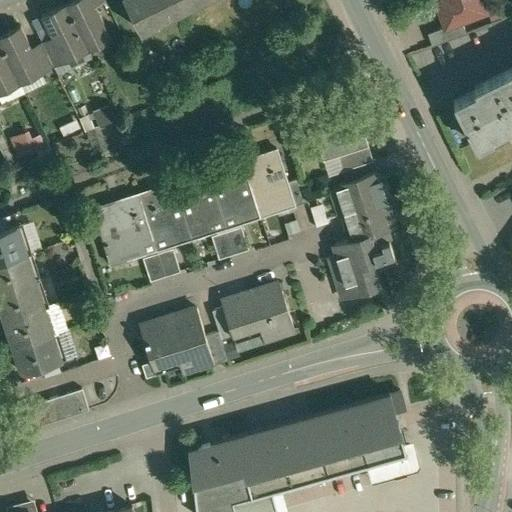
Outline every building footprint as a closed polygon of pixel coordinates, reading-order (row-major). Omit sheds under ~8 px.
[(96,5),(93,0),(70,0),(66,3),(89,49),(112,38),(96,5)] [(126,0),(142,31),(160,22),(159,20),(198,0),(126,0)] [(481,0),(445,0),(448,6),(440,9),(447,25),(447,26),(463,20),(486,12),(481,0)] [(89,49),(66,3),(42,14),(53,36),(65,61),(89,49)] [(463,20),(447,26),(447,25),(429,32),(433,44),(467,32),(463,20)] [(32,46),(21,24),(0,34),(0,40),(21,82),(43,72),(41,68),(42,68),(32,46)] [(53,36),(42,41),(55,66),(65,61),(53,36)] [(0,92),(21,82),(0,40),(0,92)] [(55,66),(42,41),(32,46),(42,68),(41,68),(43,72),(55,66)] [(511,67),(477,86),(478,88),(455,100),(477,143),(511,125),(511,67)] [(345,104),(305,117),(310,136),(316,134),(321,151),(335,147),(338,155),(369,145),(357,106),(347,110),(345,104)] [(369,145),(338,155),(343,170),(374,160),(369,145)] [(277,148),(258,154),(261,161),(245,167),(260,215),(279,209),(276,202),(292,197),(287,181),(288,181),(277,148)] [(245,167),(229,172),(226,164),(208,170),(224,218),(240,213),(242,221),(260,215),(245,167)] [(208,170),(190,176),(192,183),(176,189),(192,237),(210,231),(208,224),(224,218),(208,170)] [(378,171),(338,184),(338,186),(332,188),(349,239),(335,244),(345,275),(337,278),(343,296),(378,285),(371,261),(389,255),(386,249),(393,247),(383,218),(392,215),(378,171)] [(308,200),(300,177),(288,181),(287,181),(292,197),(294,204),(308,200)] [(176,189),(160,194),(158,186),(140,192),(155,240),(171,235),(173,243),(192,237),(176,189)] [(124,205),(96,214),(112,263),(141,253),(139,245),(155,240),(140,192),(122,198),(124,205)] [(312,224),(323,220),(317,201),(305,205),(312,224)] [(22,223),(0,230),(0,260),(31,251),(22,223)] [(31,251),(0,260),(0,290),(40,277),(31,251)] [(166,275),(159,252),(144,256),(151,279),(166,275)] [(40,277),(0,290),(0,303),(5,318),(43,305),(49,304),(40,277)] [(279,280),(222,299),(224,305),(234,335),(261,326),(265,339),(295,329),(279,280)] [(58,300),(49,304),(43,305),(52,333),(57,331),(67,328),(58,300)] [(43,305),(5,318),(13,345),(52,333),(43,305)] [(224,305),(213,309),(219,329),(222,338),(234,335),(224,305)] [(197,307),(172,315),(171,313),(159,317),(160,318),(140,325),(152,360),(154,366),(155,366),(157,373),(182,365),(184,373),(215,363),(212,356),(213,355),(206,334),(197,307)] [(222,338),(219,329),(206,334),(213,355),(212,356),(215,363),(229,359),(222,338)] [(52,333),(13,345),(22,372),(66,358),(57,331),(52,333)] [(152,360),(143,363),(147,376),(157,373),(155,366),(154,366),(152,360)] [(90,409),(83,387),(71,391),(78,413),(90,409)] [(292,420),(275,424),(272,425),(256,430),(256,429),(253,430),(237,435),(237,434),(234,435),(234,436),(218,440),(217,440),(214,441),(215,442),(211,443),(203,445),(196,453),(198,457),(191,459),(197,511),(273,511),(279,511),(273,492),(290,487),(293,487),(293,486),(309,481),(309,482),(312,481),(328,476),(328,477),(331,476),(331,475),(347,471),(348,471),(351,470),(367,465),(367,466),(370,465),(370,464),(386,460),(389,459),(394,458),(395,462),(407,459),(406,455),(409,454),(408,451),(407,451),(399,424),(400,423),(399,420),(398,421),(395,409),(406,406),(401,389),(391,392),(388,392),(388,393),(372,397),(369,398),(353,403),(352,402),(349,403),(349,404),(333,408),(330,408),(330,409),(314,413),(311,414),(295,419),(295,418),(291,419),(292,420)] [(71,391),(60,395),(67,416),(78,413),(71,391)] [(60,395),(49,398),(55,420),(67,416),(60,395)] [(49,398),(37,402),(44,424),(55,420),(49,398)] [(37,402),(26,406),(33,427),(44,424),(37,402)]
